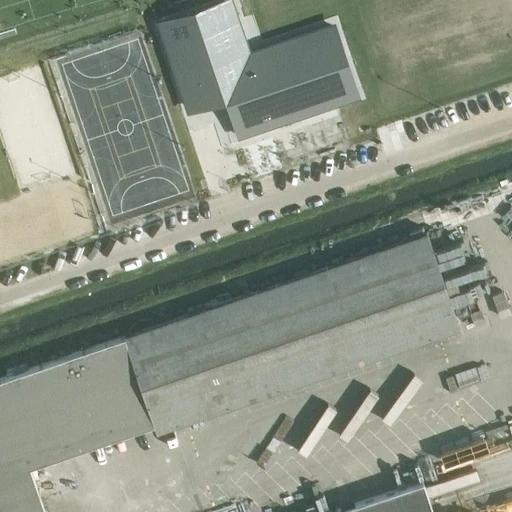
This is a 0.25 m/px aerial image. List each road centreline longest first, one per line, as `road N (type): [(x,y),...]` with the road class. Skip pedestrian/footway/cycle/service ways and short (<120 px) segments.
road 1 (unclassified): [(0,298),(511,123)]
road 2 (unknown): [(100,511),(88,465),(426,346),(479,346),(511,368)]
road 3 (unknown): [(183,511),(511,415)]
